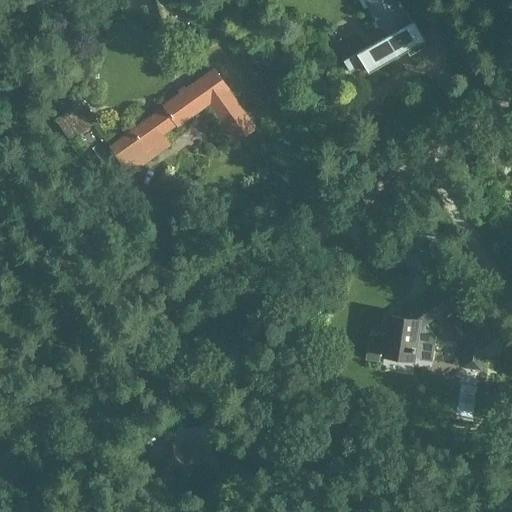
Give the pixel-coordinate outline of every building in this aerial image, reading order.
[(345,60),(351,71),(365,63),(370,72),(408,51),(411,56),(426,47),(412,22),(405,11),(399,0),(364,0),(386,37),(345,60)] [(166,108),(132,132),(131,130),(109,146),(131,174),(170,146),(163,136),(177,125),(181,124),(212,102),(230,127),(227,130),(237,142),(256,128),(228,91),(230,90),(216,71),(188,91),(187,89),(181,93),(182,94),(166,106),(166,108)] [(99,121),(84,100),(56,119),(70,141),(99,121)] [(462,337),(476,327),(462,307),(458,310),(453,304),(457,301),(444,282),(431,291),(434,295),(409,313),(408,317),(391,315),(388,335),(370,333),(366,360),(379,362),(381,353),(385,353),(385,354),(433,362),(437,337),(427,322),(437,315),(442,322),(448,318),(462,337)] [(185,451),(174,443),(161,461),(161,468),(168,473),(173,471),(183,478),(202,453),(206,455),(208,452),(193,441),(185,451)]
